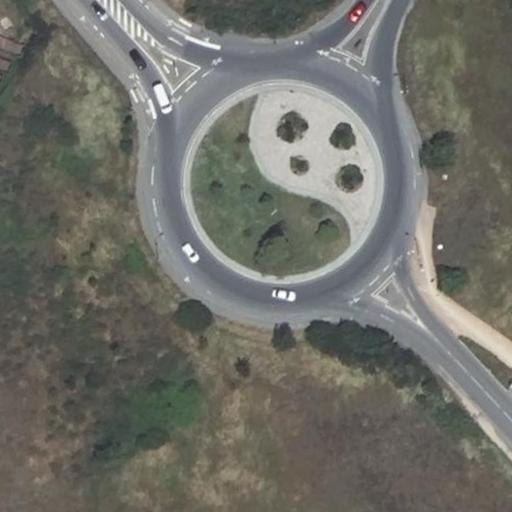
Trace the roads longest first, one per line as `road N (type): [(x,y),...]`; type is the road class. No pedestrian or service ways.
road 1 (primary): [(170,139),(161,179),(166,220),(184,256),(213,285),(251,302),(292,306),(332,295)]
road 2 (primary): [(88,0),(130,50),(170,139)]
road 3 (primary): [(260,66),(178,39),(128,0)]
road 4 (primary): [(385,122),(380,88),(399,0)]
road 5 (primary): [(260,66),(222,80),(191,105),(170,139)]
